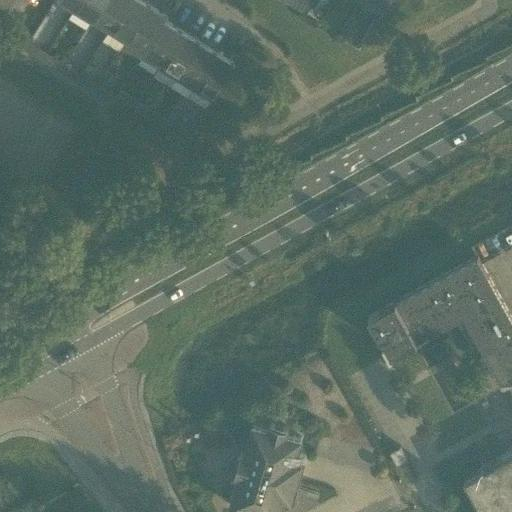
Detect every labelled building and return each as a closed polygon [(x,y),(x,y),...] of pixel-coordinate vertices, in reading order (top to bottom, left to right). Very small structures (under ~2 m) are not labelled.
[(91,17),(101,0),(77,0),(73,7),(91,17)] [(109,28),(126,0),(101,0),(91,17),(109,28)] [(124,44),(148,4),(141,0),(126,0),(109,28),(125,39),(123,43),(124,44)] [(284,0),(301,10),(307,0),(284,0)] [(369,0),(383,8),(383,9),(388,0),(369,0)] [(141,54),(163,19),(166,15),(148,4),(124,44),(141,54)] [(158,65),(180,30),(163,19),(141,54),(158,65)] [(180,30),(158,65),(176,76),(198,40),(180,30)] [(198,40),(176,76),(193,86),(215,51),(198,40)] [(27,41),(23,48),(41,59),(45,52),(27,41)] [(215,51),(193,86),(210,97),(232,61),(215,51)] [(41,59),(58,70),(62,64),(45,52),(41,59)] [(62,64),(58,70),(76,82),(80,75),(62,64)] [(98,86),(94,83),(80,75),(76,82),(93,92),(98,86)] [(98,86),(93,92),(107,101),(111,94),(98,86)] [(115,96),(131,106),(135,100),(119,89),(115,96)] [(153,110),(135,100),(131,106),(149,117),(153,110)] [(170,121),(153,110),(149,117),(166,128),(170,121)] [(188,132),(170,121),(166,128),(184,139),(188,132)] [(511,511),(511,317),(478,255),(369,315),(391,354),(456,318),(460,324),(468,320),(500,379),(506,379),(511,390),(511,450),(464,477),(482,511),(511,511)] [(291,502),(304,458),(296,456),(302,437),(286,432),(288,427),(271,422),(269,427),(254,423),(245,453),(240,452),(234,474),(239,475),(230,505),(245,509),(244,511),(279,511),(283,500),(291,502)] [(397,465),(400,463),(407,459),(400,446),(390,452),(397,465)]
